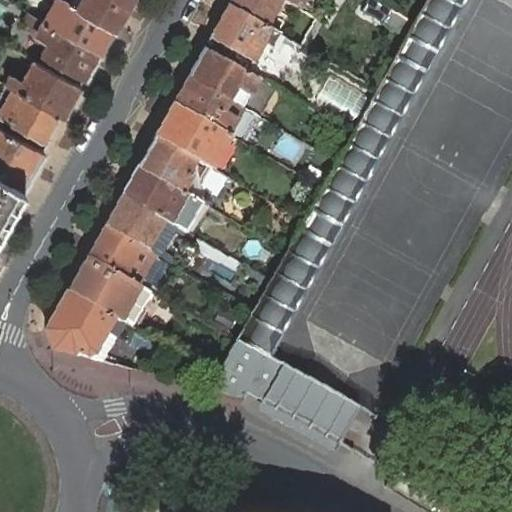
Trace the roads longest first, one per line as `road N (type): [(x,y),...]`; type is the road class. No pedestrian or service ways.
road 1 (residential): [(178,0),(0,325)]
road 2 (residential): [(203,425),(367,511)]
road 3 (residential): [(203,425),(174,410),(80,408),(51,399)]
road 4 (residential): [(85,494),(105,461),(131,442),(203,425)]
